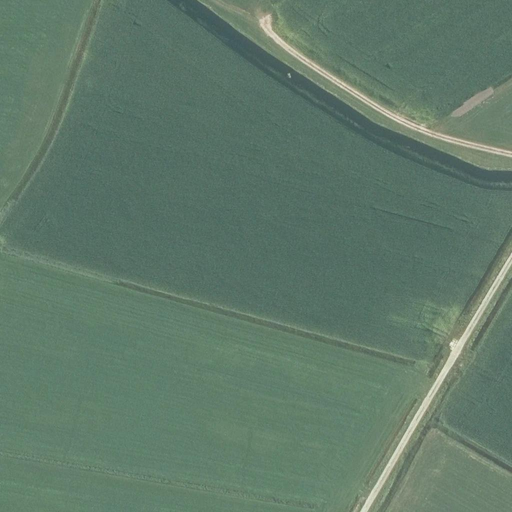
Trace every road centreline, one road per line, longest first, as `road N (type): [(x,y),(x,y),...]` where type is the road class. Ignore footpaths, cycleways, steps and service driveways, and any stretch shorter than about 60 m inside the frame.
road 1 (unclassified): [(363,511),(511,257)]
road 2 (track): [(261,15),(272,36),(374,107),(436,136),(511,154)]
